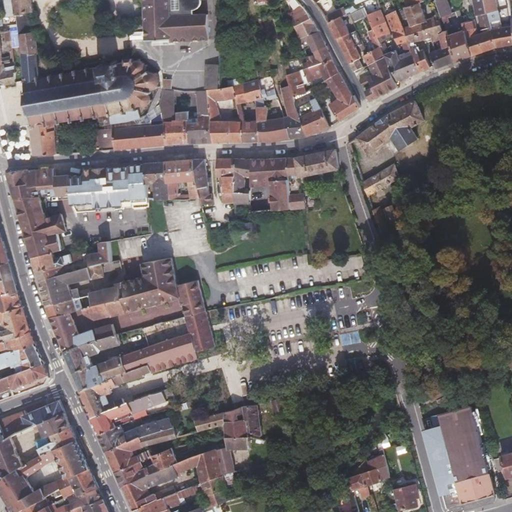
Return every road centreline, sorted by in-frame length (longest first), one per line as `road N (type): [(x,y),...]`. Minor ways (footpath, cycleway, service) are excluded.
road 1 (residential): [(438,511),(342,130)]
road 2 (residential): [(0,164),(265,150),(342,130)]
road 3 (tertiary): [(0,182),(65,385)]
road 4 (residential): [(371,112),(452,70),(511,56)]
road 5 (tertiary): [(122,511),(65,385)]
road 6 (residential): [(371,112),(304,0)]
